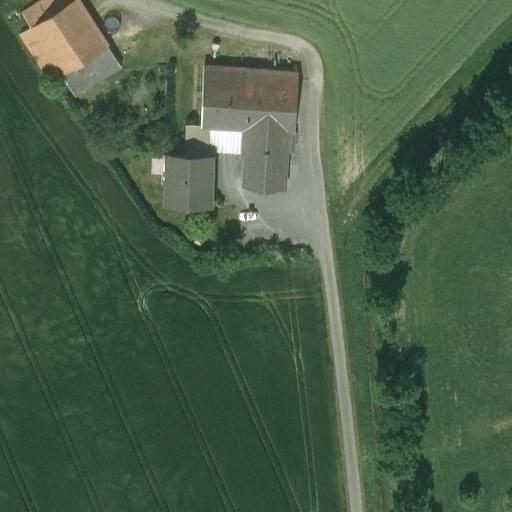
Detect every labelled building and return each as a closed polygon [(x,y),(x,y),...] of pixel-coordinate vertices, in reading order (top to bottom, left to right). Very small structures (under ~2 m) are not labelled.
[(71,0),(31,25),(20,32),(51,79),(61,73),(108,45),(78,0),(71,0)] [(43,0),(23,12),(31,25),(71,0),(43,0)] [(108,45),(61,73),(73,94),(120,65),(108,45)] [(243,55),(227,54),(226,66),(242,67),(243,55)] [(226,66),(204,65),(202,123),(202,125),(210,125),(209,147),(243,149),(248,68),(242,67),(226,66)] [(298,71),(248,68),(243,149),(243,153),(247,153),(245,185),(283,187),(285,150),(293,150),(298,71)] [(202,123),(185,123),(184,152),(209,153),(209,147),(210,125),(202,125),(202,123)] [(184,152),(169,152),(167,201),(209,202),(211,153),(209,153),(184,152)]
